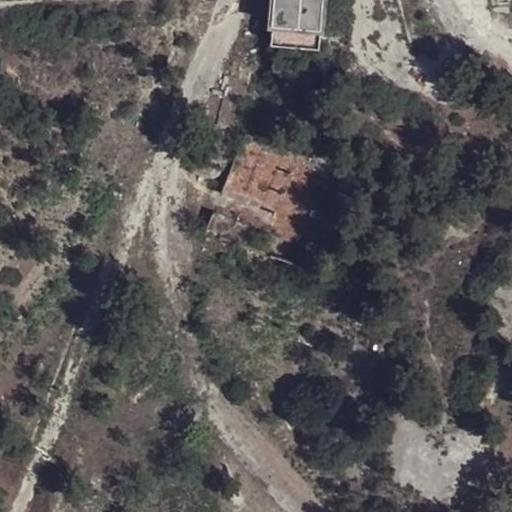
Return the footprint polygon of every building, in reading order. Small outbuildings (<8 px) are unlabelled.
[(323,0),(275,0),(274,16),(321,19),(323,0)] [(314,86),(315,95),(336,95),(336,84),(314,86)] [(337,106),(315,107),(316,122),(337,121),(337,106)] [(247,126),(206,223),(222,229),(272,249),(312,264),(314,257),(350,165),(247,126)] [(372,239),(358,232),(344,268),(358,275),(372,239)] [(397,237),(395,247),(409,250),(412,241),(397,237)] [(408,279),(415,251),(395,247),(392,247),(386,273),(408,279)]
